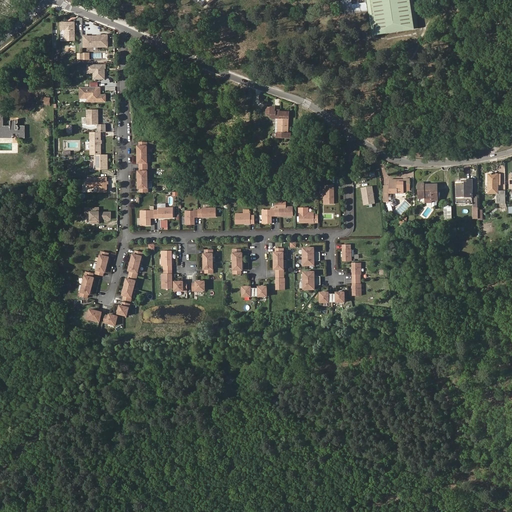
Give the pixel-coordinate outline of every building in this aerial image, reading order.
[(219,0),(192,0),(206,10),(219,0)] [(418,28),(413,0),(366,0),(372,35),(418,28)] [(60,22),(60,31),(65,31),(65,41),(76,41),(76,22),(60,22)] [(109,35),(83,35),(83,48),(109,48),(109,35)] [(94,74),(94,80),(106,80),(106,65),(88,64),(88,74),(94,74)] [(87,100),(87,103),(107,103),(107,94),(102,94),(102,87),(80,87),(80,99),(87,100)] [(288,133),(288,118),(289,118),(289,112),(275,111),(275,107),(271,107),(271,114),(270,118),(276,118),(278,118),(278,133),(277,133),(277,137),(291,138),(291,133),(288,133)] [(100,110),(87,110),(87,125),(99,125),(100,110)] [(24,138),(24,126),(19,126),(19,119),(16,119),(16,121),(11,121),(11,126),(4,126),(3,114),(0,113),(0,138),(13,138),(13,136),(19,135),(19,138),(24,138)] [(109,155),(102,155),(102,132),(90,132),(90,171),(109,171),(109,155)] [(147,155),(147,146),(140,146),(138,146),(138,155),(147,155)] [(147,163),(147,155),(138,155),(138,163),(140,163),(147,163)] [(148,180),(147,171),(140,171),(138,171),(138,180),(148,180)] [(500,184),(500,174),(488,174),(488,193),(498,193),(498,184),(500,184)] [(98,187),(98,192),(108,192),(108,177),(87,176),(87,187),(98,187)] [(410,192),(410,179),(404,179),(404,180),(404,181),(393,181),(393,180),(389,180),(389,186),(388,186),(384,185),(384,199),(391,199),(391,196),(389,196),(389,193),(404,193),(404,192),(410,192)] [(148,188),(148,180),(138,180),(138,188),(140,188),(148,188)] [(473,203),(472,180),(466,180),(466,183),(462,183),(457,183),(457,203),(473,203)] [(438,200),(437,184),(425,185),(425,183),(419,184),(419,198),(425,198),(426,203),(432,202),(432,200),(438,200)] [(334,204),(334,194),(334,189),(326,189),(324,189),(324,204),(334,204)] [(101,207),(85,206),(85,217),(90,217),(90,223),(101,223),(101,207)] [(293,216),(293,207),(279,207),(279,208),(279,216),(285,216),(293,216)] [(173,218),(173,208),(158,208),(158,210),(159,218),(164,218),(173,218)] [(216,217),(216,208),(202,208),(202,209),(202,217),(208,217),(216,217)] [(271,216),(271,210),(263,210),(263,224),(272,224),(272,218),(271,218),(271,216)] [(102,211),(101,219),(112,219),(112,211),(102,211)] [(151,218),(150,211),(141,211),(141,226),(151,225),(151,220),(151,218)] [(194,217),(194,211),(186,211),(186,225),(195,225),(195,219),(194,219),(194,217)] [(314,215),(314,213),(299,213),(300,223),(309,222),(309,223),(314,223),(314,222),(314,215)] [(251,216),(251,214),(236,214),(236,224),(245,223),(245,224),(251,224),(251,223),(251,216)] [(314,252),(314,248),(303,248),(303,257),(320,257),(320,252),(314,252)] [(351,261),(351,249),(350,249),(343,249),(342,249),(343,255),(343,261),(349,261),(351,261)] [(172,266),(172,260),(172,251),(162,251),(162,266),(164,266),(172,266)] [(284,261),(283,252),(276,252),(274,252),(274,261),(284,261)] [(243,262),(242,253),(241,253),(233,253),(233,262),(243,262)] [(140,265),(142,256),(135,254),(133,254),(131,262),(140,265)] [(107,265),(109,257),(108,257),(100,255),(98,263),(107,265)] [(314,265),(314,261),(320,261),(320,257),(303,257),(303,266),(314,265)] [(284,269),(284,261),(274,261),(274,270),(276,270),(284,269)] [(138,273),(140,265),(131,262),(129,271),(130,271),(138,273)] [(243,270),(243,262),(233,262),(233,270),(241,270),(243,270)] [(105,272),(107,265),(98,263),(97,270),(104,272),(105,272)] [(361,275),(361,263),(353,263),(353,269),(352,269),(352,275),(353,275),(360,275),(361,275)] [(321,281),(320,276),(315,276),(314,272),(304,272),(304,281),(321,281)] [(172,289),(172,279),(172,274),(164,274),(162,274),(163,289),(172,289)] [(92,286),(94,278),(92,277),(85,275),(83,284),(92,286)] [(134,289),(136,281),(129,279),(127,278),(125,287),(134,289)] [(285,290),(285,278),(284,278),(276,278),(276,284),(277,290),(285,290)] [(205,291),(205,281),(196,281),(196,283),(196,291),(205,291)] [(321,285),(321,281),(304,281),(304,289),(315,289),(315,285),(321,285)] [(183,291),(183,283),(183,282),(175,282),(175,291),(183,291)] [(90,294),(92,286),(83,284),(81,292),(88,294),(90,294)] [(361,296),(361,284),(360,284),(353,284),(352,284),(352,289),(353,289),(353,296),(361,296)] [(132,297),(134,289),(125,287),(123,295),(124,295),(132,297)] [(251,297),(251,288),(251,287),(243,287),(243,297),(251,297)] [(267,296),(267,287),(259,287),(259,288),(259,296),(267,296)] [(345,302),(345,292),(336,292),(336,294),(336,302),(345,302)] [(329,302),(329,294),(329,293),(320,293),(321,303),(329,302)] [(127,316),(129,308),(122,306),(120,305),(118,314),(123,315),(127,316)] [(96,321),(98,313),(98,311),(90,309),(88,319),(96,321)] [(116,325),(118,316),(109,314),(109,316),(107,323),(116,325)]
